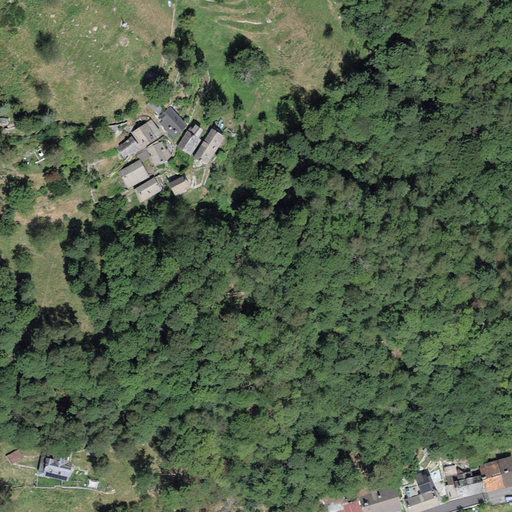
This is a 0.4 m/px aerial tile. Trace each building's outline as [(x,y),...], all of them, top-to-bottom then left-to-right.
[(187,125),(170,107),(159,116),(162,120),(159,123),(173,138),(174,139),(180,133),(183,130),(187,125)] [(151,119),(131,133),(142,149),(162,135),(151,119)] [(187,131),(198,138),(203,130),(195,125),(192,129),(189,127),(187,131)] [(211,128),(193,158),(206,166),(225,137),(211,128)] [(176,147),(190,156),(201,140),(198,138),(187,131),(176,147)] [(131,136),(117,147),(123,158),(139,148),(131,136)] [(171,156),(162,142),(146,149),(147,150),(150,158),(154,167),(167,161),(171,156)] [(141,163),(150,158),(147,150),(136,156),(138,160),(139,160),(141,163)] [(138,160),(118,172),(128,190),(149,178),(141,163),(139,160),(138,160)] [(154,177),(134,190),(140,203),(161,191),(154,177)] [(169,183),(175,196),(191,188),(186,179),(184,180),(182,177),(169,183)] [(6,456),(11,464),(23,458),(19,449),(6,456)] [(41,457),(38,475),(68,481),(72,463),(67,462),(68,457),(55,455),(54,460),(41,457)] [(511,458),(511,457),(478,465),(481,475),(486,493),(511,485),(511,458)] [(455,465),(444,468),(445,476),(452,475),(457,474),(455,465)] [(418,486),(429,482),(425,470),(415,474),(418,486)] [(459,500),(486,493),(481,475),(473,477),(471,471),(456,475),(458,481),(454,482),(459,500)] [(421,494),(404,500),(408,511),(420,511),(439,506),(433,490),(432,491),(429,482),(418,486),(421,494)] [(395,485),(358,496),(362,511),(395,511),(402,510),(395,485)] [(360,511),(357,501),(343,505),(345,511),(360,511)]
